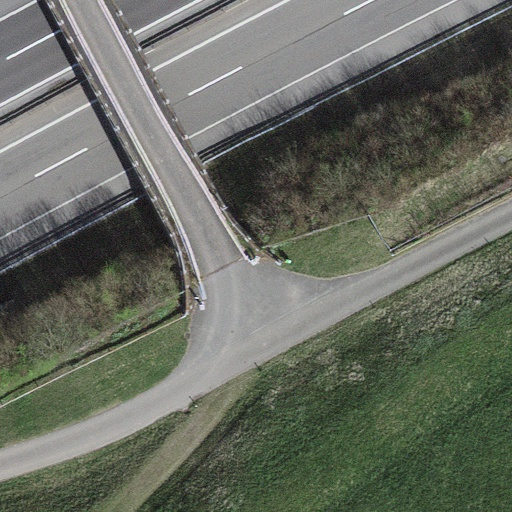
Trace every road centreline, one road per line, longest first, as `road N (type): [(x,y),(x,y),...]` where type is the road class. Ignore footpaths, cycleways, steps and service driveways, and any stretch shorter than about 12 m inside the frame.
road 1 (motorway): [(0,198),(377,0)]
road 2 (unclassified): [(80,0),(226,266)]
road 3 (unclassified): [(270,341),(151,404),(0,463)]
road 4 (unclassified): [(511,216),(270,341)]
road 5 (motorway): [(118,0),(0,62)]
